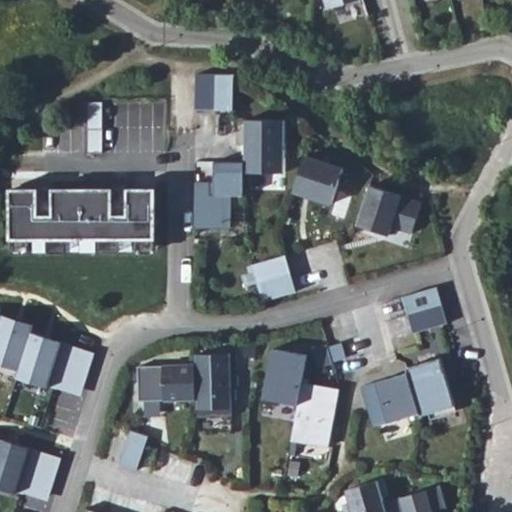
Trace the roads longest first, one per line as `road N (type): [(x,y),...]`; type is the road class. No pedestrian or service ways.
road 1 (residential): [(61,511),(103,374),(133,332),(165,321),(262,318),(463,264)]
road 2 (residential): [(511,51),(333,74),(237,39),(163,35),(100,0)]
road 3 (residential): [(463,264),(505,393),(499,511)]
road 4 (residential): [(511,144),(465,235),(463,264)]
